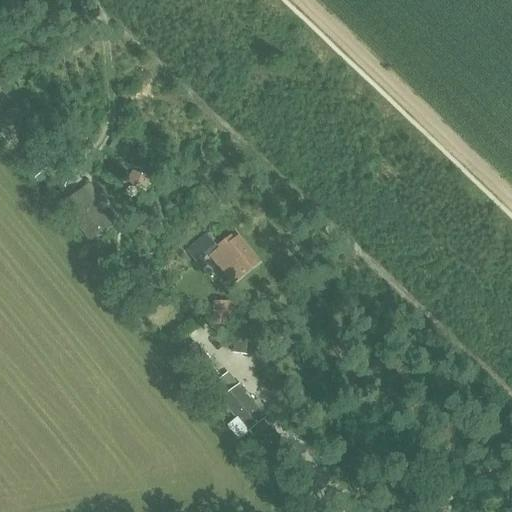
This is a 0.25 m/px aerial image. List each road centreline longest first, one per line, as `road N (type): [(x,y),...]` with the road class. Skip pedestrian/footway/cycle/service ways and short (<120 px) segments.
road 1 (track): [(358,483),(81,153)]
road 2 (track): [(301,0),(511,201)]
road 3 (track): [(511,461),(358,483),(288,511)]
